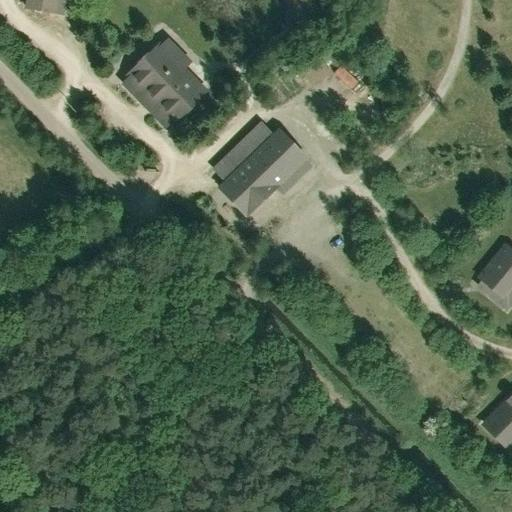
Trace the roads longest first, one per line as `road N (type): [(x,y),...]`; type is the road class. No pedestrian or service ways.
road 1 (unclassified): [(436,511),(0,72)]
road 2 (track): [(157,230),(0,323)]
